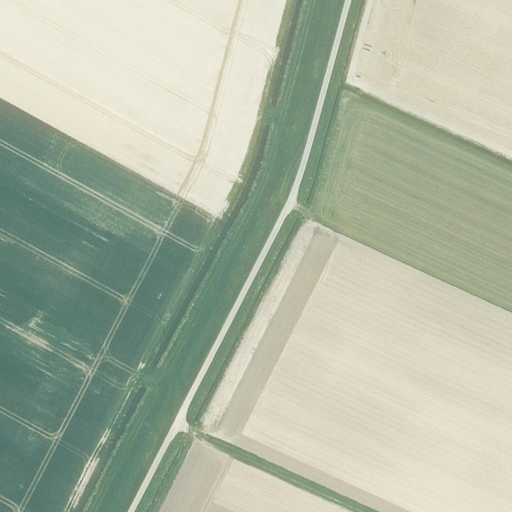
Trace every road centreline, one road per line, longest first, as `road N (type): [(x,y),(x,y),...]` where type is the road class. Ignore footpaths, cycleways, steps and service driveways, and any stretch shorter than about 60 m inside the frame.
road 1 (track): [(94,511),(264,183),(312,0)]
road 2 (track): [(347,0),(290,203),(130,511)]
